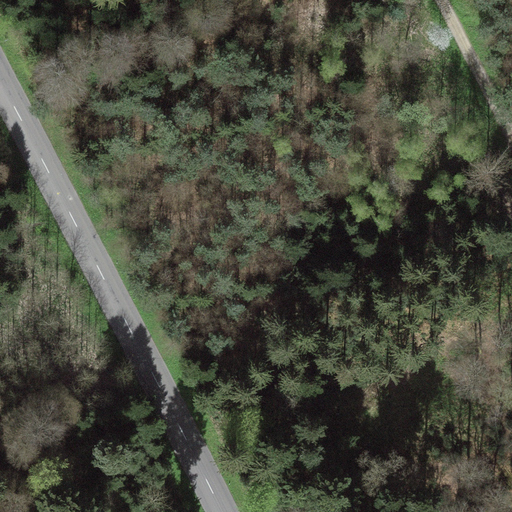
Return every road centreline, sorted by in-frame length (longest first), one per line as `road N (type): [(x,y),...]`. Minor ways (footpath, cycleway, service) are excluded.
road 1 (secondary): [(222,511),(0,83)]
road 2 (track): [(443,0),(511,133)]
